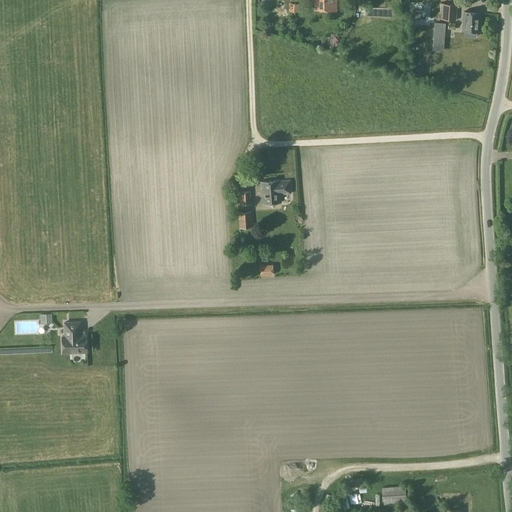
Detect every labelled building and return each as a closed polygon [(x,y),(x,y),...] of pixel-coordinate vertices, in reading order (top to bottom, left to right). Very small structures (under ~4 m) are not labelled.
[(335,11),(335,0),(316,0),(316,10),(335,11)] [(414,2),(413,19),(431,20),(431,2),(414,2)] [(456,19),(457,5),(441,4),(441,19),(456,19)] [(464,12),(463,30),(465,31),(465,36),(476,36),(477,31),(478,31),(480,13),(464,12)] [(435,23),(433,49),(442,50),(444,23),(435,23)] [(291,193),(290,180),(260,182),(261,188),(262,187),(262,193),(261,193),(262,204),(282,202),(281,194),(291,193)] [(242,205),(251,204),(250,191),(241,192),(242,205)] [(240,228),(252,227),(251,212),(239,212),(240,228)] [(267,266),(261,266),(261,276),(267,276),(275,275),(274,265),(267,266)] [(81,335),(81,322),(65,322),(66,336),(63,336),(64,353),(88,352),(87,335),(81,335)] [(384,504),(406,503),(405,486),(383,488),(384,504)]
